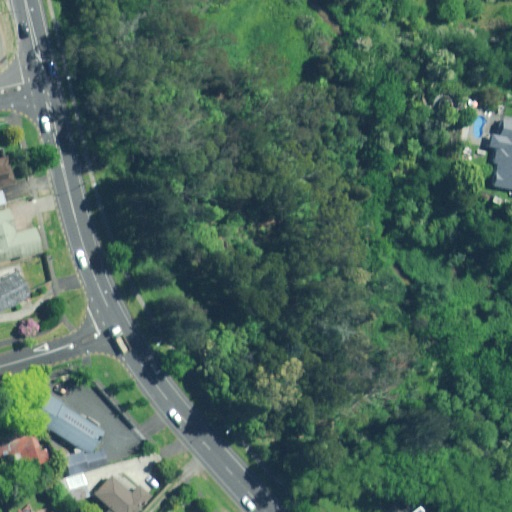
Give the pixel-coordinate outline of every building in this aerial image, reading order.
[(511,121),(489,117),(486,129),(481,127),(477,146),(487,148),(484,162),(488,163),(483,186),(511,192),(511,121)] [(0,184),(12,181),(5,153),(0,154),(0,184)] [(15,232),(8,208),(0,209),(0,262),(41,251),(34,227),(15,232)] [(22,294),(25,293),(16,273),(14,270),(0,276),(0,311),(25,300),(22,294)] [(22,411),(71,447),(68,452),(78,461),(81,473),(103,468),(99,449),(85,452),(99,433),(39,389),(22,411)] [(0,468),(38,460),(29,423),(0,429),(0,468)] [(85,484),(91,503),(95,500),(103,509),(100,511),(132,511),(146,496),(122,475),(115,484),(107,477),(85,484)] [(48,511),(45,501),(17,510),(18,511),(48,511)]
